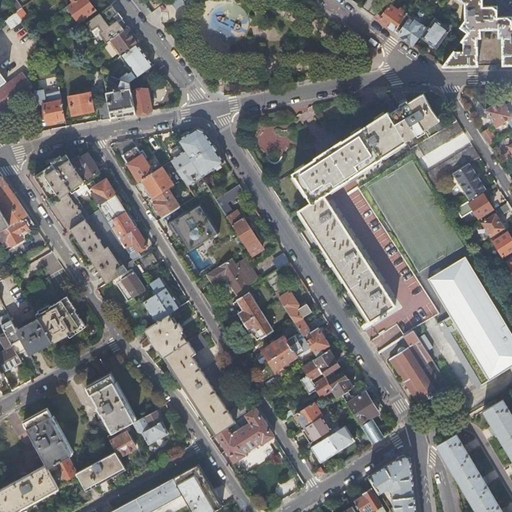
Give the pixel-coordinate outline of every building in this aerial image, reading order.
[(21,7),(27,3),(25,0),(9,0),(8,1),(15,12),(21,7)] [(73,0),(73,1),(67,5),(79,21),(96,10),(88,0),(73,0)] [(185,2),(183,0),(175,0),(171,4),(176,10),(185,2)] [(183,0),(185,2),(190,9),(198,2),(196,0),(183,0)] [(367,0),(362,8),(374,16),(383,4),(376,0),(367,0)] [(454,51),(443,66),(477,65),(477,38),(480,37),(480,29),(497,28),(498,37),(502,36),(502,65),(511,64),(511,26),(511,27),(510,17),(496,16),(496,6),(482,6),(482,0),(459,0),(464,3),(465,20),(460,26),(468,32),(461,40),(463,41),(464,42),(464,51),(454,51)] [(394,31),(406,14),(399,9),(398,10),(385,1),(383,4),(374,16),(394,31)] [(111,4),(86,22),(96,35),(99,33),(106,42),(109,39),(124,29),(117,20),(121,18),(111,4)] [(28,17),(21,7),(15,12),(22,21),(28,17)] [(11,28),(22,21),(15,12),(5,19),(11,28)] [(413,45),(426,28),(406,14),(394,31),(413,45)] [(435,19),(422,37),(436,47),(448,30),(449,31),(452,27),(447,23),(445,26),(435,19)] [(124,29),(109,39),(121,55),(137,43),(139,41),(127,26),(124,29)] [(137,43),(121,55),(120,55),(136,77),(153,64),(137,43)] [(9,69),(13,77),(21,73),(16,65),(9,69)] [(0,111),(34,87),(23,72),(0,88),(0,111)] [(129,82),(103,73),(108,102),(111,118),(135,113),(131,91),(129,82)] [(135,113),(152,110),(147,86),(141,87),(141,90),(131,91),(135,113)] [(44,89),(35,91),(38,108),(38,109),(44,108),(47,122),(65,119),(60,91),(44,94),(44,89)] [(90,91),(69,96),(72,115),(94,110),(90,91)] [(435,91),(425,92),(390,113),(403,135),(405,139),(422,129),(427,136),(410,147),(417,159),(463,131),(440,94),(435,91)] [(511,99),(505,104),(502,99),(485,109),(496,126),(507,120),(511,127),(511,99)] [(98,104),(101,120),(111,118),(108,102),(98,104)] [(360,325),(362,329),(373,322),(371,320),(379,315),(381,317),(386,314),(385,311),(395,304),(324,194),(384,156),(383,154),(406,140),(405,139),(403,135),(390,113),(388,110),(342,140),(341,139),(314,157),(315,158),(292,172),(310,202),(297,210),(368,320),(360,325)] [(42,131),(41,124),(17,129),(18,135),(42,131)] [(184,150),(195,167),(202,177),(225,162),(205,131),(196,127),(177,139),(184,150)] [(482,132),(490,144),(497,139),(490,128),(482,132)] [(139,180),(141,179),(154,171),(143,154),(142,155),(132,139),(116,142),(124,156),(128,164),(139,180)] [(472,144),(426,173),(433,186),(452,173),(468,163),(479,156),(472,144)] [(171,158),(188,185),(196,179),(190,170),(195,167),(184,150),(171,158)] [(76,169),(83,181),(100,171),(88,152),(80,157),(79,155),(70,161),(76,169)] [(118,275),(134,265),(137,263),(136,261),(126,246),(120,237),(109,221),(102,210),(100,207),(99,204),(86,184),(83,181),(76,169),(70,161),(66,154),(57,159),(53,162),(35,173),(45,188),(70,226),(101,274),(107,283),(113,279),(118,275)] [(468,163),(452,173),(469,200),(485,190),(468,163)] [(153,197),(169,188),(174,184),(162,166),(154,171),(141,179),(146,186),(146,190),(149,196),(153,197)] [(0,175),(0,206),(11,225),(29,215),(3,177),(0,175)] [(99,204),(115,193),(106,179),(99,183),(96,178),(86,184),(99,204)] [(244,192),(239,184),(216,198),(222,209),(248,249),(250,247),(254,253),(263,248),(259,242),(252,232),(253,231),(249,225),(244,219),(243,220),(242,220),(240,221),(234,212),(232,213),(226,204),(244,192)] [(216,198),(208,187),(205,189),(208,193),(207,195),(218,212),(222,209),(216,198)] [(160,211),(163,216),(180,206),(169,188),(153,197),(155,202),(154,203),(154,207),(157,211),(159,212),(160,211)] [(102,210),(109,221),(126,210),(115,193),(99,204),(100,207),(102,210)] [(469,202),(478,217),(492,208),(483,193),(469,202)] [(508,202),(497,209),(500,213),(503,214),(511,208),(508,202)] [(0,230),(11,225),(0,206),(0,230)] [(176,224),(195,252),(224,236),(205,207),(176,224)] [(120,237),(137,226),(126,210),(109,221),(120,237)] [(481,221),(490,236),(504,228),(495,213),(481,221)] [(35,224),(29,215),(11,225),(0,230),(0,245),(3,244),(2,242),(8,239),(12,245),(23,239),(20,234),(29,229),(29,227),(35,224)] [(120,237),(126,246),(132,242),(138,250),(148,243),(137,226),(120,237)] [(493,242),(502,256),(511,249),(511,239),(507,232),(493,242)] [(146,255),(136,261),(137,263),(139,266),(142,271),(153,265),(146,255)] [(475,382),(478,387),(481,384),(482,385),(511,365),(511,332),(465,255),(428,278),(450,315),(438,322),(451,344),(464,364),(474,382),(475,382)] [(224,275),(237,295),(251,286),(237,264),(233,257),(212,270),(218,280),(224,275)] [(251,286),(266,277),(289,262),(286,257),(255,277),(244,259),(237,264),(251,286)] [(127,301),(133,297),(146,289),(134,271),(121,279),(118,275),(113,279),(127,301)] [(276,273),(268,279),(274,287),(282,281),(276,273)] [(161,275),(149,283),(153,289),(151,290),(154,295),(144,302),(156,321),(167,313),(180,305),(161,275)] [(276,292),(302,337),(304,336),(309,333),(305,326),(300,318),(311,312),(306,304),(297,310),(296,308),(297,307),(297,303),(291,294),(287,294),(284,296),(280,290),(276,292)] [(233,303),(244,322),(260,312),(254,303),(255,303),(249,293),(233,303)] [(127,301),(130,306),(136,302),(133,297),(127,301)] [(62,298),(49,305),(50,307),(48,308),(40,313),(39,311),(36,313),(39,317),(53,341),(54,343),(68,336),(70,338),(77,334),(75,331),(83,326),(77,317),(75,314),(73,311),(74,310),(70,303),(67,305),(62,298)] [(50,307),(49,305),(49,304),(38,310),(39,311),(40,313),(48,308),(50,307)] [(260,312),(244,322),(255,340),(272,330),(266,321),(266,322),(260,312)] [(28,347),(13,322),(9,313),(0,318),(0,320),(6,332),(18,353),(24,349),(27,355),(31,353),(28,347)] [(164,356),(186,341),(179,331),(182,328),(178,322),(176,323),(175,322),(174,323),(167,313),(156,321),(145,328),(164,356)] [(31,354),(53,341),(39,317),(19,328),(18,326),(19,325),(16,320),(13,322),(28,347),(31,353),(31,354)] [(310,332),(318,327),(321,325),(317,319),(306,326),(310,332)] [(75,331),(77,334),(86,330),(83,326),(75,331)] [(313,354),(315,357),(316,359),(325,353),(322,350),(330,345),(318,327),(310,332),(309,333),(304,336),(307,340),(305,341),(313,354)] [(428,363),(433,360),(414,330),(403,337),(410,347),(406,349),(404,348),(403,348),(402,348),(401,348),(400,348),(399,349),(398,350),(398,351),(397,353),(398,355),(389,360),(418,405),(444,388),(428,363)] [(22,360),(18,353),(6,332),(0,335),(0,338),(6,349),(0,352),(0,365),(3,371),(22,360)] [(220,439),(233,431),(241,426),(218,395),(234,384),(218,361),(202,371),(191,355),(207,344),(200,333),(186,341),(164,356),(178,377),(207,421),(220,439)] [(262,350),(268,360),(296,342),(292,336),(285,341),(282,337),(262,350)] [(294,351),(301,362),(313,354),(305,341),(303,338),(296,342),(268,360),(274,370),(295,357),(292,353),(294,351)] [(316,359),(324,373),(327,377),(334,373),(333,370),(339,366),(329,350),(325,353),(316,359)] [(300,379),(305,386),(324,373),(316,359),(315,357),(312,359),(313,360),(303,366),(308,374),(300,379)] [(338,397),(342,394),(348,390),(353,387),(342,371),(336,375),(334,373),(327,377),(333,388),(338,397)] [(120,429),(129,424),(133,422),(136,420),(110,373),(85,386),(95,403),(99,419),(104,418),(112,433),(120,429)] [(321,396),(333,388),(327,377),(324,373),(305,386),(309,393),(317,388),(321,396)] [(355,414),(373,443),(384,437),(372,419),(370,420),(368,417),(378,411),(365,392),(356,398),(354,395),(352,396),(348,390),(342,394),(355,414)] [(484,410),(492,425),(497,433),(511,458),(511,413),(503,398),(484,410)] [(296,414),(304,427),(322,416),(314,403),(296,414)] [(69,457),(74,454),(47,407),(23,420),(32,435),(35,451),(40,451),(47,463),(39,468),(31,472),(16,476),(18,480),(0,489),(0,504),(0,505),(3,511),(14,511),(60,487),(52,472),(50,467),(69,457)] [(136,420),(133,422),(138,431),(141,432),(143,431),(149,443),(169,432),(156,409),(136,420)] [(279,416),(284,424),(287,419),(293,416),(290,410),(279,416)] [(233,431),(220,439),(226,448),(238,465),(250,458),(249,456),(267,446),(268,446),(277,440),(275,438),(259,413),(250,418),(254,424),(236,435),(233,431)] [(304,427),(312,441),(320,436),(326,432),(331,430),(322,416),(304,427)] [(128,432),(132,430),(129,424),(120,429),(123,434),(111,440),(117,450),(120,456),(136,447),(128,432)] [(326,432),(338,451),(355,440),(346,425),(334,432),(332,429),(331,430),(326,432)] [(497,433),(492,425),(488,427),(492,435),(497,433)] [(326,432),(320,436),(322,439),(311,447),(320,462),(338,451),(326,432)] [(456,432),(436,444),(450,468),(475,511),(502,511),(501,510),(487,484),(482,477),(467,450),(465,448),(462,443),(456,432)] [(466,440),(462,443),(465,448),(467,450),(471,448),(466,440)] [(127,468),(120,456),(117,450),(77,472),(77,473),(87,490),(127,468)] [(415,511),(410,458),(403,455),(379,470),(369,476),(379,492),(388,488),(393,492),(394,505),(395,510),(396,511),(415,511)] [(77,473),(77,472),(69,457),(50,467),(52,472),(60,487),(71,481),(69,477),(77,473)] [(149,511),(182,494),(192,511),(211,511),(221,507),(208,483),(198,465),(120,507),(109,511),(149,511)] [(320,468),(314,471),(318,478),(324,474),(320,468)] [(486,474),(482,477),(487,484),(491,482),(486,474)] [(355,500),(361,511),(372,511),(372,510),(382,504),(372,487),(364,492),(365,494),(355,500)]
